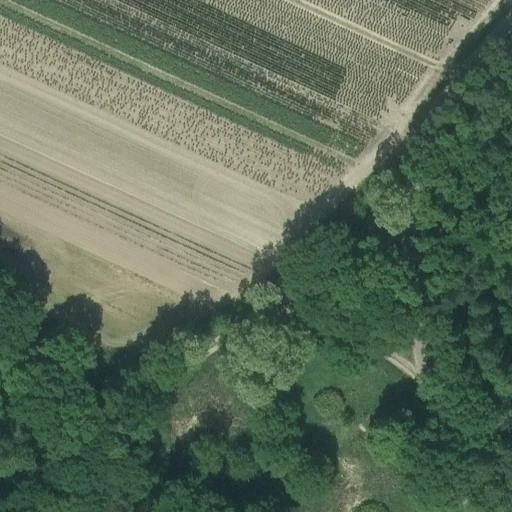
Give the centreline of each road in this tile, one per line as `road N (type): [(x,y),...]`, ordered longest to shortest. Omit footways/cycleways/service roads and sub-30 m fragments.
road 1 (unclassified): [(464,511),(447,421),(421,362),(406,229),(416,162),(442,100),(511,19)]
road 2 (track): [(278,306),(102,417)]
road 3 (track): [(102,417),(75,375),(36,346),(0,301)]
road 4 (track): [(421,362),(278,306)]
road 5 (track): [(406,229),(278,306)]
road 6 (track): [(17,511),(102,417)]
